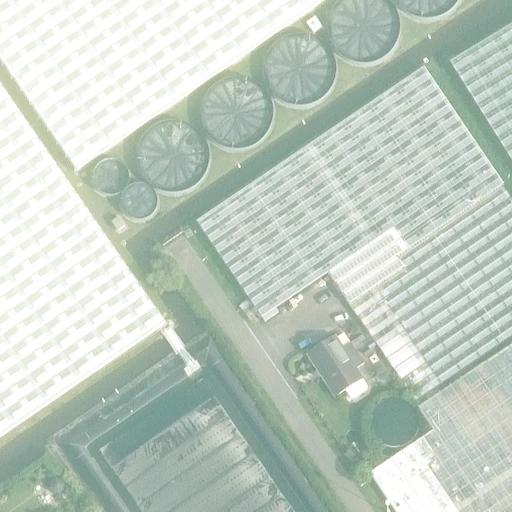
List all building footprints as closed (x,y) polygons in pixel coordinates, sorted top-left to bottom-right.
[(0,0),(0,61),(76,172),(89,162),(325,0),(0,0)] [(344,0),(338,5),(330,15),(327,26),(328,39),(333,50),(342,59),(352,64),(363,66),(375,64),(385,59),(393,50),(398,40),(399,28),(397,17),(391,7),(382,0),(344,0)] [(394,0),(396,5),(405,14),(415,19),(427,21),(438,19),(448,13),(456,5),(458,0),(394,0)] [(511,22),(449,61),(511,162),(511,22)] [(295,37),(283,40),(273,47),(266,58),(263,69),(264,82),(269,93),(277,102),(288,107),(299,109),(311,107),(321,102),(329,93),(334,83),(335,71),(332,60),(326,50),(318,42),(307,38),(295,37)] [(350,309),(414,402),(511,335),(511,204),(501,188),(421,71),(192,225),(258,322),(263,319),(327,275),(383,237),(406,271),(350,309)] [(232,81),(220,84),(210,91),(203,101),(200,113),(200,125),(205,136),(214,145),(224,151),(236,152),(247,150),(257,145),(265,137),(270,126),(271,115),(269,103),(263,93),(254,86),(243,81),(232,81)] [(0,437),(30,417),(163,325),(0,87),(0,437)] [(169,124),(157,127),(147,135),(140,145),(137,156),(138,169),(143,180),(151,189),(162,194),(173,196),(185,194),(195,188),(203,180),(208,170),(209,158),(206,147),(200,137),(192,129),(181,125),(169,124)] [(327,275),(350,309),(406,271),(383,237),(327,275)] [(334,337),(307,354),(334,396),(344,390),(350,399),(354,400),(366,392),(367,388),(361,379),(355,370),(364,364),(351,344),(342,349),(334,337)] [(511,511),(511,343),(486,361),(416,408),(432,431),(368,474),(393,511),(511,511)] [(415,415),(415,414),(415,408),(413,404),(409,398),(406,395),(402,393),(394,391),(387,392),(383,393),(377,397),(372,404),(370,412),(370,417),(371,421),(373,424),(376,429),(380,432),(383,434),(391,436),(395,436),(400,435),(408,430),(413,424),(415,419),(415,415)] [(53,494),(58,495),(63,491),(64,486),(61,481),(55,480),(50,483),(50,489),(53,494)]
